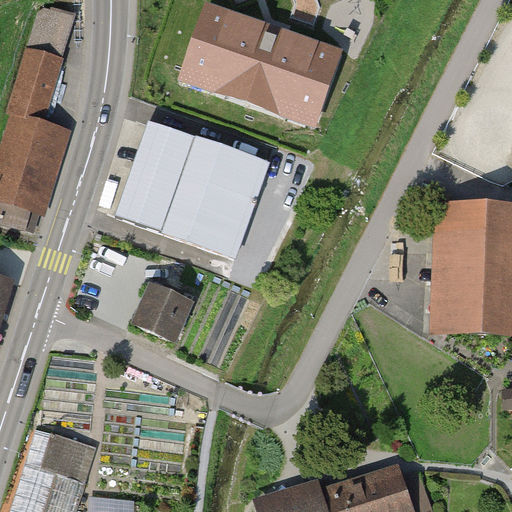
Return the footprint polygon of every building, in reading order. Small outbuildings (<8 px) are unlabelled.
[(340,57),(207,10),(183,80),(317,128),(340,57)] [(21,122),(39,128),(72,22),(43,13),(30,51),(33,52),(11,119),(21,122)] [(39,128),(21,122),(0,190),(0,222),(25,230),(31,211),(35,212),(59,135),(39,128)] [(270,167),(150,124),(116,218),(235,261),(270,167)] [(511,341),(511,212),(435,212),(434,341),(511,341)] [(0,320),(11,284),(0,280),(0,320)] [(174,344),(191,306),(181,301),(183,296),(167,289),(165,294),(153,289),(136,327),(174,344)] [(80,511),(97,455),(39,438),(16,511),(80,511)] [(321,487),(255,509),(256,511),(414,511),(401,471),(324,496),(321,487)]
